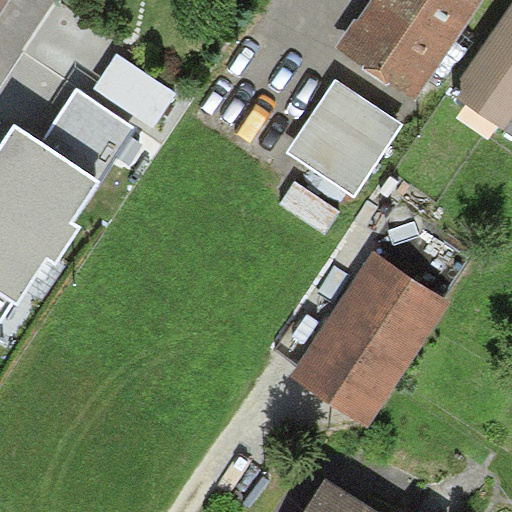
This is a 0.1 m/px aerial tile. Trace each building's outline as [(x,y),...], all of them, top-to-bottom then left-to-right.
[(0,0),(0,15),(10,0),(0,0)] [(484,0),(370,0),(337,50),(415,103),(484,0)] [(458,101),(502,132),(511,117),(511,7),(456,88),(464,93),(458,101)] [(117,56),(92,95),(153,133),(177,94),(117,56)] [(402,126),(336,82),(287,154),(354,198),(402,126)] [(137,131),(77,92),(41,147),(101,186),(137,131)] [(41,147),(15,130),(0,152),(0,296),(18,308),(47,263),(56,269),(80,232),(74,228),(101,186),(41,147)] [(339,213),(295,183),(281,204),(325,234),(339,213)] [(368,429),(450,303),(373,253),(291,379),(368,429)] [(371,511),(324,483),(305,511),(371,511)]
